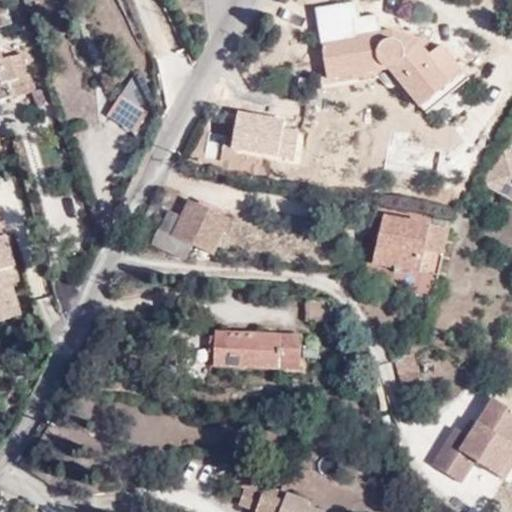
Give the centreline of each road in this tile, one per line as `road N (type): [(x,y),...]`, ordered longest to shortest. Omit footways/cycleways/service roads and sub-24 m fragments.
road 1 (residential): [(184,90),(0,459)]
road 2 (unknown): [(51,509),(188,488),(209,511)]
